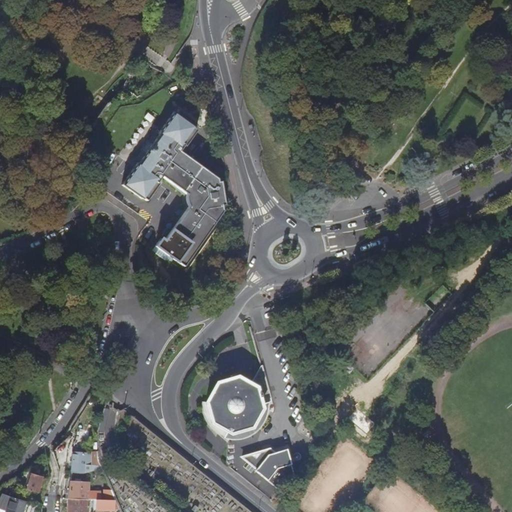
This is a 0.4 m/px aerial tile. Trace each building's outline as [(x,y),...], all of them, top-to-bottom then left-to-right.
[(196,131),(192,128),(193,127),(177,115),(173,112),(121,186),(141,200),(142,199),(146,201),(158,184),(156,183),(160,177),(190,197),(191,203),(163,242),(160,240),(155,247),(184,267),(223,211),(222,206),(225,205),(221,182),(218,182),(217,179),(178,152),(183,146),(185,147),(196,131)] [(261,408),(256,388),(237,377),(216,384),(206,402),(212,423),(229,433),(251,427),(261,408)] [(418,453),(430,443),(405,413),(418,403),(408,389),(392,401),(396,408),(388,415),(418,453)] [(347,416),(354,422),(372,403),(363,397),(347,416)] [(377,406),(372,403),(354,422),(369,432),(376,424),(368,417),(377,406)] [(295,480),(290,449),(270,453),(254,471),(279,490),(287,480),(295,480)] [(73,452),(71,473),(82,474),(84,454),(73,452)] [(30,474),(26,490),(37,493),(41,477),(30,474)] [(70,482),(68,499),(88,499),(95,500),(100,500),(100,491),(88,491),(88,482),(70,482)] [(116,500),(111,490),(103,490),(104,500),(115,500),(116,500)] [(21,511),(24,503),(11,499),(6,511),(21,511)] [(87,511),(88,499),(68,499),(67,511),(87,511)] [(104,500),(100,500),(95,500),(95,510),(114,510),(115,500),(104,500)]
